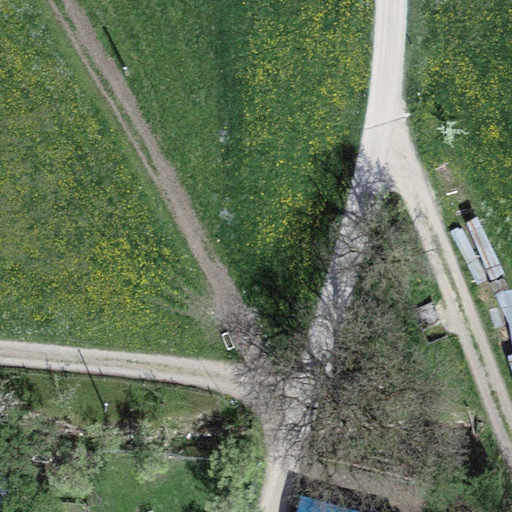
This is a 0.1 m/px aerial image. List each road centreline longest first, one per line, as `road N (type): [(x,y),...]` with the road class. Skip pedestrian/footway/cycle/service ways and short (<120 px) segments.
road 1 (track): [(273,511),(297,401),(387,119),(396,0)]
road 2 (track): [(511,431),(387,119)]
road 3 (track): [(0,349),(239,376),(297,401)]
